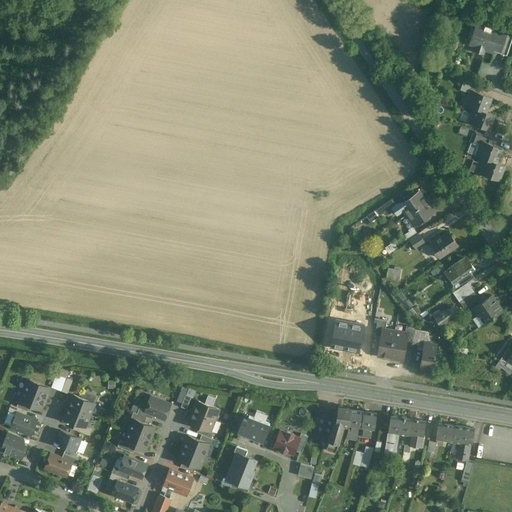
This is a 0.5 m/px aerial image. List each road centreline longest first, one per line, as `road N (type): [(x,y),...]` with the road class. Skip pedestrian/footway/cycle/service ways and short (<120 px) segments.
road 1 (secondary): [(0,331),(511,416)]
road 2 (residential): [(511,267),(330,0)]
road 3 (residential): [(115,511),(0,467)]
